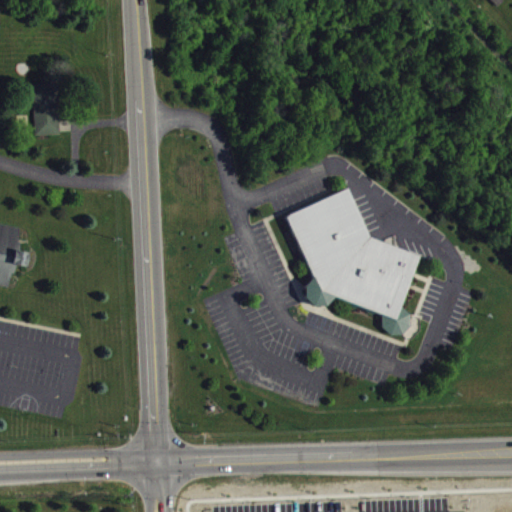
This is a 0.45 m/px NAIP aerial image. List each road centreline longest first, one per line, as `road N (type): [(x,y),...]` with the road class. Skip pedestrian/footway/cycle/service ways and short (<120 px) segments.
road 1 (tertiary): [(154,463),(136,0)]
road 2 (secondary): [(154,463),(511,450)]
road 3 (secondary): [(154,463),(103,452),(0,455)]
road 4 (secondary): [(0,473),(154,463)]
